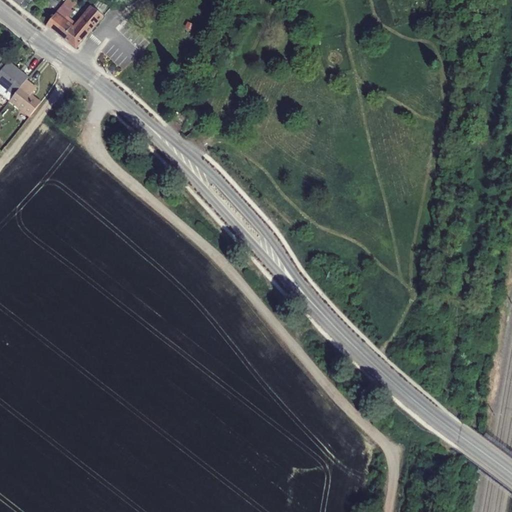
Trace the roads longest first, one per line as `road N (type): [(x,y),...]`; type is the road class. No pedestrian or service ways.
road 1 (track): [(108,91),(93,122),(95,148),(221,263),(372,433),(389,460),(386,511)]
road 2 (tertiary): [(322,314),(271,238),(221,183),(134,113)]
road 3 (tertiary): [(134,113),(322,314)]
road 4 (tertiary): [(322,314),(511,477)]
road 5 (tertiary): [(0,9),(134,113)]
road 6 (track): [(75,65),(0,164)]
